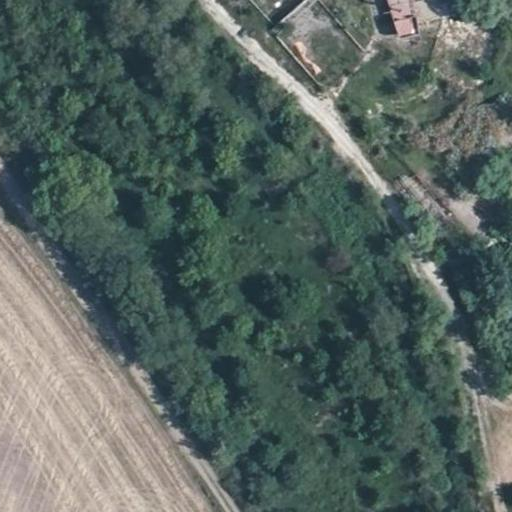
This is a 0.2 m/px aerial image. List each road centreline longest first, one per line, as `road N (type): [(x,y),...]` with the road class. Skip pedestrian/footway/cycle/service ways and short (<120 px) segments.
road 1 (track): [(207,0),(375,179),(449,300),(503,511)]
road 2 (track): [(0,173),(225,511)]
